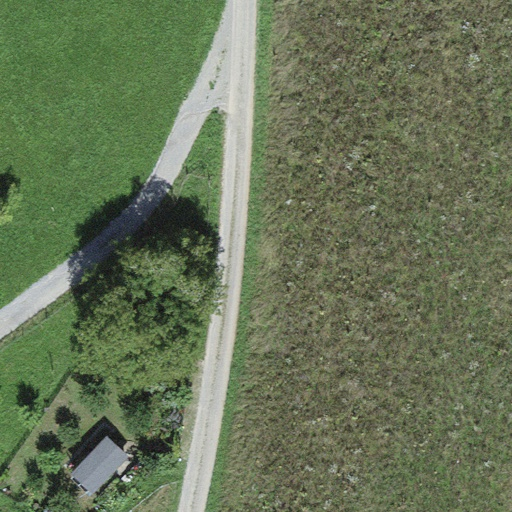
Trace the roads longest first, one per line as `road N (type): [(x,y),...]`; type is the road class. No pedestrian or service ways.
road 1 (track): [(241,0),(219,351),(190,511)]
road 2 (track): [(236,39),(159,196),(0,326)]
